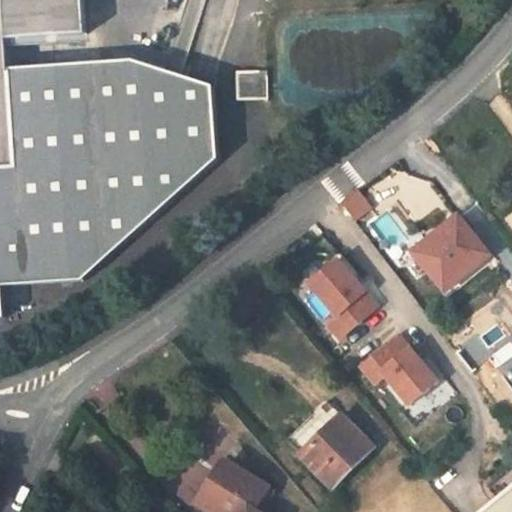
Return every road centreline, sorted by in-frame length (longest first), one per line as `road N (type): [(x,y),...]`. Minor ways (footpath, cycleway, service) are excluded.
road 1 (residential): [(51,411),(461,83),(511,28)]
road 2 (unknown): [(404,129),(511,272)]
